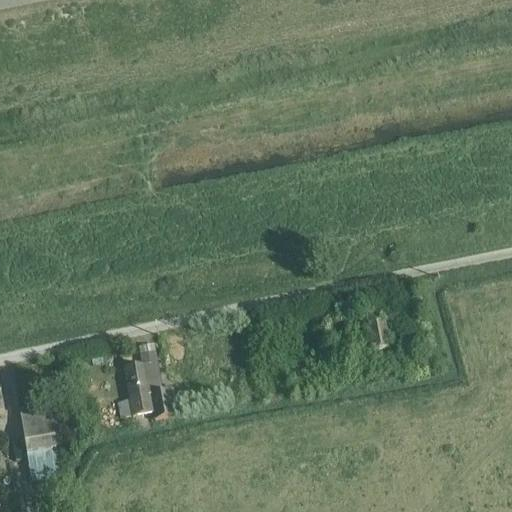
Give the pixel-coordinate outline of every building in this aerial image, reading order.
[(388,325),(364,329),(372,369),(395,365),(395,364),(402,363),(401,354),(392,355),(388,325)] [(143,372),(157,369),(154,348),(139,351),(143,370),(143,372)] [(130,404),(133,419),(153,415),(155,424),(176,420),(170,388),(160,391),(157,369),(143,372),(143,370),(124,373),(130,404)] [(133,419),(130,404),(118,407),(121,422),(133,419)] [(62,406),(19,413),(31,486),(62,481),(60,467),(63,467),(61,453),(65,452),(62,406)]
